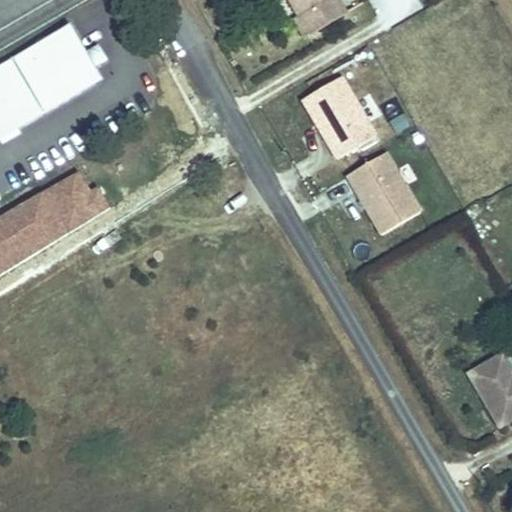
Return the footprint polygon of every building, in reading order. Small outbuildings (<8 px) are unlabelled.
[(305,0),(295,5),(290,8),(299,26),(342,4),(340,0),(305,0)] [(375,0),(389,28),(424,10),(418,0),(375,0)] [(65,23),(0,60),(0,137),(92,84),(86,73),(80,62),(87,60),(83,52),(65,23)] [(87,60),(80,62),(86,73),(102,65),(93,47),(83,52),(87,60)] [(378,137),(345,78),(306,99),(339,159),(378,137)] [(421,214),(388,155),(348,176),(382,236),(421,214)] [(0,271),(113,209),(99,184),(91,189),(80,170),(0,213),(0,271)] [(473,373),(504,425),(511,420),(511,364),(506,354),(473,373)]
